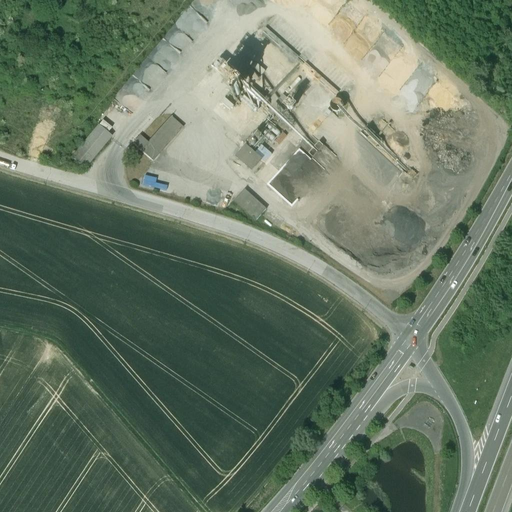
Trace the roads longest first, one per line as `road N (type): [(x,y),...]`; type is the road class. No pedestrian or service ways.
road 1 (track): [(204,511),(55,340)]
road 2 (secondary): [(511,175),(411,339)]
road 3 (motorway): [(345,435),(405,386),(428,386),(448,400)]
road 4 (motorway): [(511,399),(468,511)]
